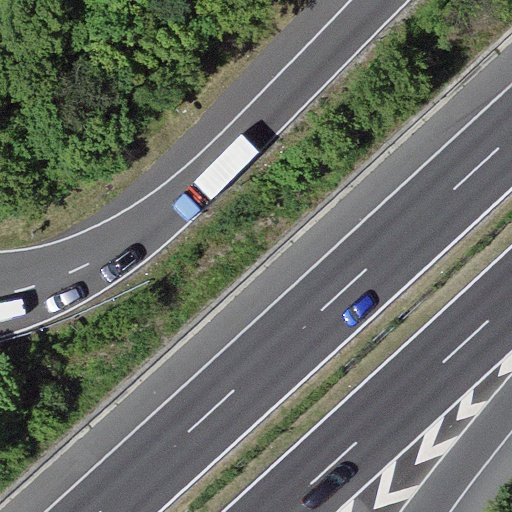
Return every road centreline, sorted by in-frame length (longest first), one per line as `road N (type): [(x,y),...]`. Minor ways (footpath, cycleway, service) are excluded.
road 1 (motorway): [(511,135),(101,511)]
road 2 (motorway): [(380,0),(199,183),(124,244),(0,295)]
road 3 (motorway): [(282,511),(511,301)]
road 4 (motorway): [(430,511),(511,398)]
